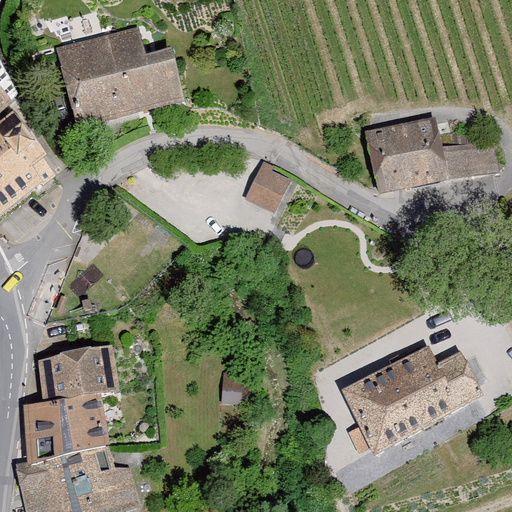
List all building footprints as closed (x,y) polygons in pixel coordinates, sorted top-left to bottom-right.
[(139,29),(53,51),(73,130),(184,102),(171,52),(147,59),(139,29)] [(0,97),(0,121),(11,114),(0,97)] [(11,114),(0,121),(0,210),(52,175),(11,114)] [(430,125),(364,137),(376,198),(496,176),(489,138),(434,148),(430,125)] [(263,163),(246,199),(276,214),(294,179),(263,163)] [(107,350),(32,360),(35,404),(42,403),(97,395),(113,393),(107,350)] [(482,404),(459,360),(432,374),(422,355),(335,401),(369,464),(482,404)] [(106,454),(97,395),(42,403),(35,404),(14,407),(23,471),(106,454)] [(110,471),(106,454),(23,471),(22,471),(32,511),(140,511),(132,467),(110,471)]
